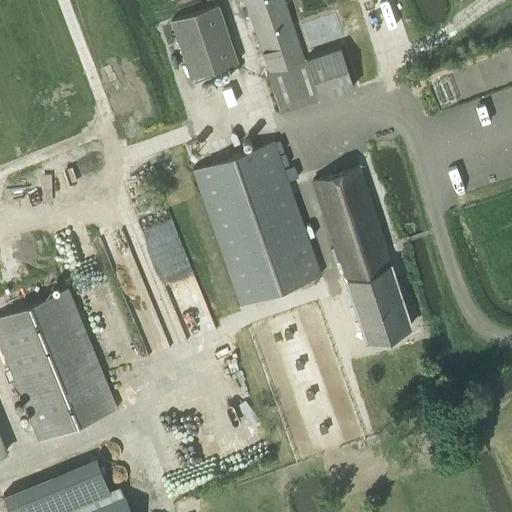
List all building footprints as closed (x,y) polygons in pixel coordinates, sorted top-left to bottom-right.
[(243,0),(268,72),(266,72),(279,112),(354,87),(340,46),(304,58),(284,0),(243,0)] [(190,79),(237,63),(217,4),(170,19),(190,79)] [(192,169),(239,304),(321,275),(295,201),(273,140),(192,169)] [(365,341),(411,326),(391,264),(390,264),(358,165),(312,180),(334,247),(331,248),(335,261),(339,260),(345,278),(344,279),(365,341)] [(117,408),(67,287),(0,314),(0,344),(39,440),(117,408)] [(95,455),(1,493),(8,511),(53,511),(109,490),(95,455)] [(82,511),(131,511),(124,495),(82,511)]
